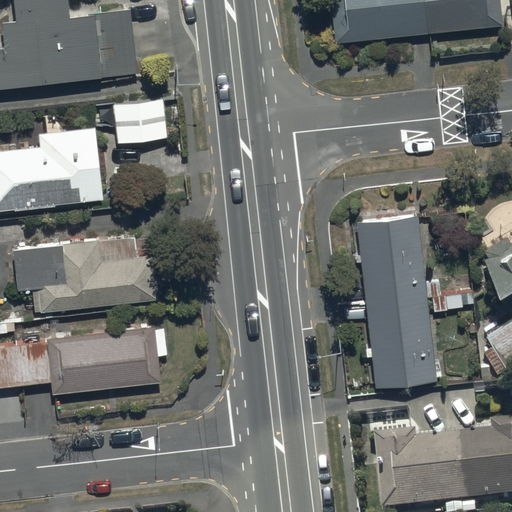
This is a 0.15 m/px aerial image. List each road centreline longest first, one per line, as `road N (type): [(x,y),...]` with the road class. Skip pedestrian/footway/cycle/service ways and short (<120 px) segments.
road 1 (secondary): [(244,138),(278,442)]
road 2 (residential): [(278,442),(0,472)]
road 3 (residential): [(244,138),(511,109)]
road 4 (secondary): [(229,0),(244,138)]
